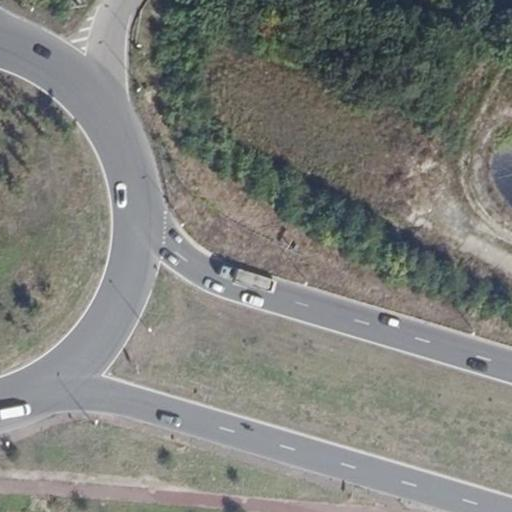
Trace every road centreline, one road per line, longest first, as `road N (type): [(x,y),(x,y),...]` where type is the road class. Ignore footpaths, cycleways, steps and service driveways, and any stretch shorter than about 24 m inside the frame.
road 1 (primary): [(48,388),(120,395),(509,511)]
road 2 (primary): [(511,364),(214,273),(177,249),(138,197)]
road 3 (primary): [(48,388),(91,352),(122,306),(138,253),(138,197)]
road 4 (primary): [(111,122),(76,81),(7,42)]
road 5 (motorway): [(111,122),(101,54),(121,0)]
